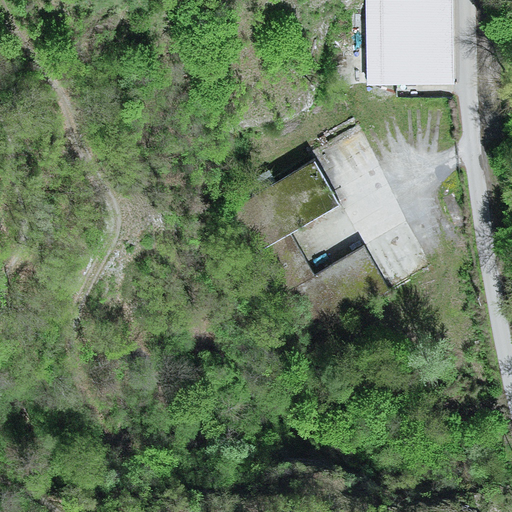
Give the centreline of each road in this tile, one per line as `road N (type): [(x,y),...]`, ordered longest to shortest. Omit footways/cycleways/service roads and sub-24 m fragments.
road 1 (track): [(2,0),(66,104),(120,216),(79,307),(87,375),(126,437),(135,433),(116,374),(148,355),(188,433),(214,436),(197,378),(218,352),(277,410),(321,428),(337,383),(511,400)]
road 2 (unclassified): [(464,0),(469,125),(511,398)]
